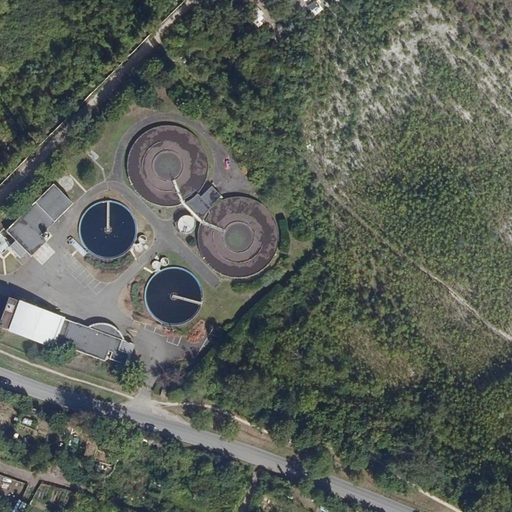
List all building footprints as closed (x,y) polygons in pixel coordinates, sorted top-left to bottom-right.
[(178,206),(180,205),(182,204),(194,216),(192,218),(191,217),(189,216),(187,216),(186,216),(184,216),(183,217),(182,218),(180,219),(179,220),(179,221),(178,222),(178,225),(178,226),(178,227),(179,229),(179,230),(180,231),(181,232),(182,232),(183,233),(185,234),(186,234),(188,233),(189,233),(190,233),(191,232),(192,231),(193,231),(194,229),(195,227),(195,226),(195,225),(195,224),(195,222),(195,221),(194,220),(194,219),(196,217),(201,222),(199,227),(198,232),(198,235),(198,239),(198,241),(199,246),(200,250),(201,254),(204,259),(210,267),(213,269),(218,273),(224,276),(226,276),(231,277),(237,278),(242,278),(248,277),(253,275),(258,273),(265,268),(271,261),(275,254),(278,241),(278,235),(277,229),(275,221),(269,212),(263,206),(256,201),(250,199),(248,199),(245,198),(242,198),(239,197),(237,197),(234,198),(231,198),(228,199),(226,199),(223,200),(220,202),(218,203),(215,204),(211,208),(211,207),(222,196),(212,186),(201,197),(198,194),(201,190),(202,188),(204,185),(205,183),(206,179),(207,175),(208,169),(208,166),(208,163),(207,158),(206,153),(204,147),(201,142),(197,138),(193,134),(190,133),(186,130),(180,127),(172,126),(165,126),(161,126),(158,127),(153,128),(150,130),(147,131),(143,134),(141,136),(137,140),(133,145),(132,147),(130,152),(129,155),(128,159),(127,161),(127,163),(127,166),(127,172),(128,175),(129,177),(130,182),(132,185),(133,188),(135,190),(139,194),(143,198),(145,200),(147,201),(150,203),(153,204),(155,205),(158,206),(161,206),(166,207),(168,207),(169,207),(172,207),(175,206),(178,206)] [(99,157),(87,145),(84,148),(96,160),(99,157)] [(14,242),(26,252),(32,256),(45,240),(39,235),(67,199),(48,184),(7,236),(6,236),(14,242)] [(86,249),(85,250),(73,238),(70,237),(68,240),(69,242),(84,257),(88,252),(90,253),(93,255),(101,258),(107,259),(112,259),(115,258),(120,257),(125,254),(127,252),(131,249),(132,247),(133,246),(135,248),(135,249),(135,250),(136,251),(137,252),(138,252),(139,252),(141,252),(142,251),(143,250),(143,248),(143,247),(143,246),(142,246),(142,245),(142,244),(143,244),(144,243),(145,243),(146,242),(146,241),(146,240),(146,239),(146,238),(145,237),(145,236),(144,236),(143,236),(142,236),(141,236),(140,236),(139,237),(139,238),(138,238),(138,239),(138,240),(139,241),(139,242),(139,244),(136,245),(134,244),(135,242),(136,240),(136,238),(137,234),(137,232),(138,229),(137,226),(136,222),(135,218),(132,213),(128,208),(124,206),(123,205),(119,203),(117,202),(113,201),(111,201),(109,201),(107,201),(106,201),(103,201),(101,202),(96,203),(95,204),(92,206),(88,208),(86,211),(83,214),(81,218),(81,220),(79,224),(79,228),(79,232),(79,236),(80,238),(81,240),(82,244),(84,247),(86,249)] [(26,252),(14,242),(8,250),(20,259),(26,252)] [(156,270),(157,270),(158,272),(157,272),(156,274),(154,275),(153,276),(150,279),(148,283),(146,287),(145,291),(145,297),(145,299),(146,305),(147,309),(150,314),(153,317),(156,320),(159,322),(161,323),(167,325),(171,326),(175,326),(178,326),(183,324),(187,323),(190,321),(193,318),(196,315),(197,314),(201,307),(202,305),(203,301),(203,299),(203,297),(203,292),(202,291),(201,287),(200,283),(198,280),(195,276),(192,274),(188,271),(184,269),(175,267),(167,268),(161,270),(160,270),(159,268),(160,268),(160,267),(160,266),(161,265),(162,265),(163,265),(163,266),(164,266),(165,266),(166,266),(167,265),(168,265),(168,264),(168,263),(169,263),(169,262),(169,261),(169,260),(168,260),(168,259),(167,258),(166,258),(165,258),(164,258),(163,258),(162,259),(161,259),(161,260),(161,261),(161,262),(159,263),(159,262),(158,262),(158,261),(157,261),(156,261),(155,261),(154,262),(153,263),(152,263),(152,264),(152,265),(152,266),(152,267),(153,268),(153,269),(154,269),(155,269),(155,270),(156,270)] [(63,318),(9,298),(0,322),(0,327),(60,350),(62,344),(105,360),(109,351),(112,352),(110,359),(125,365),(129,354),(119,350),(123,340),(119,339),(121,336),(115,332),(108,328),(101,326),(94,326),(93,329),(77,323),(63,318)] [(129,354),(133,344),(123,340),(119,350),(129,354)]
